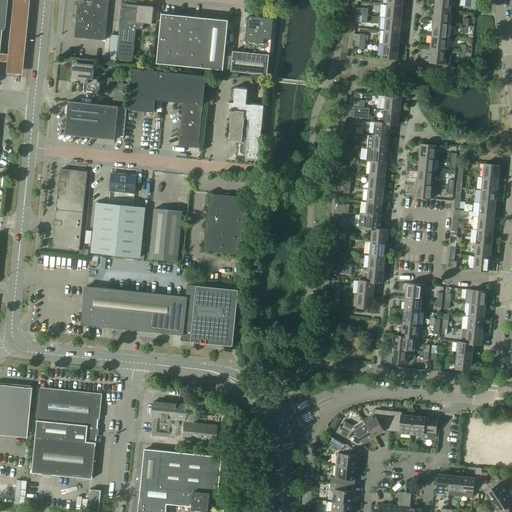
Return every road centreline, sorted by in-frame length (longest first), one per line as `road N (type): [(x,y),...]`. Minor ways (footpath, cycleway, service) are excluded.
road 1 (tertiary): [(16,341),(29,147)]
road 2 (unclassified): [(29,147),(221,168)]
road 3 (unclassified): [(275,424),(350,393),(449,398)]
road 4 (tertiary): [(133,363),(214,372),(241,385),(275,424)]
road 5 (unclassified): [(449,398),(491,398),(505,288)]
road 6 (tertiary): [(16,341),(37,354),(133,363)]
